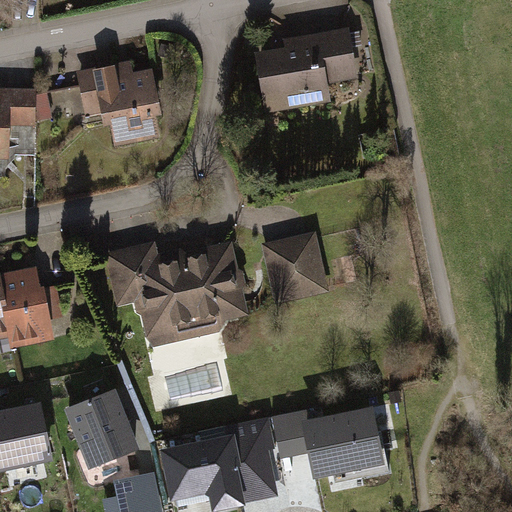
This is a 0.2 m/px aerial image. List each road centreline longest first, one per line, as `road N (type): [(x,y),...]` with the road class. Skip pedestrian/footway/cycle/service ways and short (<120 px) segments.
road 1 (track): [(461,382),(383,0)]
road 2 (residential): [(223,4),(198,132),(175,177),(123,202),(0,228)]
road 3 (residential): [(223,4),(0,51)]
